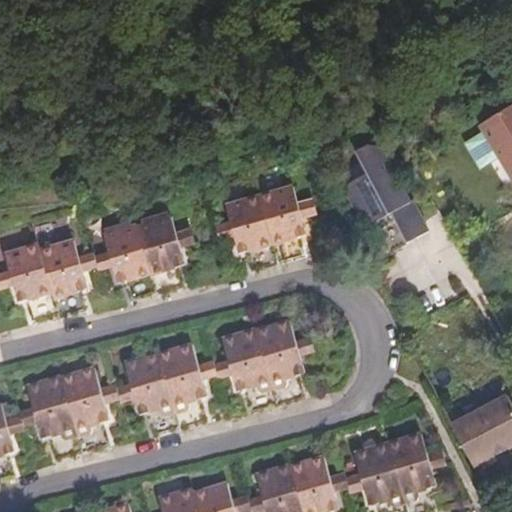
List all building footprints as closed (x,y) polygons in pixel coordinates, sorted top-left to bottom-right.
[(511,110),(486,124),(489,130),(503,156),(511,173),(511,110)] [(503,156),(489,130),(469,140),(483,166),(503,156)] [(379,147),(366,144),(353,152),(366,173),(343,187),(364,220),(373,214),(383,230),(398,221),(411,242),(432,229),(414,199),(412,200),(379,147)] [(283,188),(249,198),(271,269),(285,264),(299,260),(294,242),(299,240),(294,223),(288,203),(283,188)] [(249,198),(220,207),(225,223),(229,240),(235,257),(239,256),(245,276),(256,273),(271,269),(249,198)] [(303,198),(288,203),(294,223),(309,219),(303,198)] [(162,214),(130,223),(150,298),(162,295),(177,291),(171,270),(177,269),(171,248),(168,236),(162,214)] [(130,223),(96,232),(102,252),(106,267),(111,286),(119,284),(124,305),(136,302),(150,298),(130,223)] [(225,223),(210,228),(215,244),(229,240),(225,223)] [(184,232),(168,236),(171,248),(187,244),(184,232)] [(64,239),(32,247),(52,317),(53,322),(66,319),(81,315),(75,293),(79,292),(74,277),(71,265),(64,239)] [(52,317),(32,247),(0,256),(0,257),(5,274),(9,290),(13,304),(18,302),(24,325),(34,322),(52,317)] [(102,252),(86,256),(87,260),(91,272),(106,267),(102,252)] [(87,260),(71,265),(74,277),(91,272),(87,260)] [(5,274),(0,275),(0,292),(9,290),(5,274)] [(283,324),(250,333),(271,408),(286,403),(297,400),(292,381),(298,379),(292,358),(289,344),(283,324)] [(250,333),(216,343),(222,364),(226,378),(231,395),(239,393),(245,415),(259,411),(271,408),(250,333)] [(303,340),(289,344),(292,358),(306,354),(303,340)] [(185,346),(152,355),(173,431),(187,427),(202,422),(196,400),(200,398),(195,382),(191,366),(185,346)] [(152,355),(120,364),(125,385),(130,401),(135,419),(141,417),(147,438),(159,434),(173,431),(152,355)] [(205,362),(191,366),(195,382),(210,378),(207,368),(205,362)] [(222,364),(207,368),(210,378),(211,382),(226,378),(222,364)] [(86,366),(53,375),(75,455),(88,451),(102,448),(95,424),(102,422),(97,404),(92,388),(86,366)] [(53,375),(20,384),(26,407),(31,423),(35,439),(42,437),(49,462),(62,459),(75,455),(53,375)] [(107,384),(92,388),(97,404),(111,399),(109,390),(107,384)] [(125,385),(109,390),(111,399),(113,406),(130,401),(125,385)] [(8,399),(0,401),(0,422),(3,435),(17,431),(16,427),(11,411),(8,399)] [(511,411),(506,400),(451,429),(473,472),(511,451),(511,411)] [(26,407),(11,411),(16,427),(31,423),(26,407)] [(0,422),(0,481),(10,478),(5,458),(9,456),(3,435),(0,422)] [(413,434),(380,444),(399,511),(429,511),(430,511),(423,488),(428,487),(423,469),(419,455),(413,434)] [(399,511),(380,444),(347,453),(353,474),(357,489),(362,504),(369,502),(371,511),(399,511)] [(434,451),(419,455),(423,469),(438,465),(434,451)] [(316,456),(283,465),(296,511),(326,511),(332,510),(327,493),(322,475),(316,456)] [(296,511),(283,465),(250,475),(256,495),(260,510),(260,511),(296,511)] [(334,472),(322,475),(327,493),(339,489),(336,479),(334,472)] [(353,474),(336,479),(339,489),(340,493),(357,489),(353,474)] [(216,481),(186,490),(192,511),(225,511),(222,499),(216,481)] [(192,511),(186,490),(152,500),(155,511),(192,511)] [(238,494),(222,499),(225,511),(232,511),(242,509),(239,499),(238,494)] [(256,495),(239,499),(242,509),(242,511),(253,511),(260,510),(256,495)]
